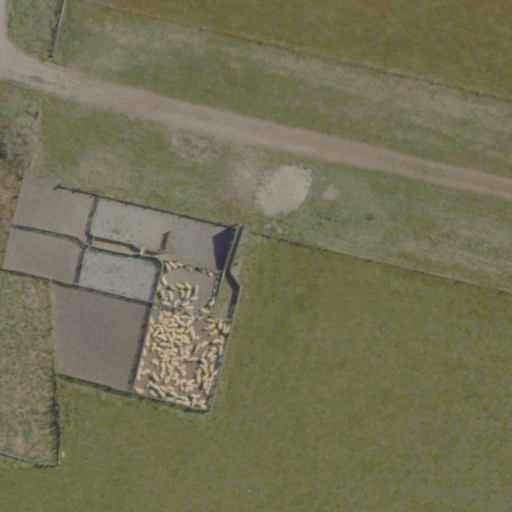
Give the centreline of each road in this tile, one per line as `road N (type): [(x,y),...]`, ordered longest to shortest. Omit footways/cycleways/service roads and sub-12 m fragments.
road 1 (track): [(0,71),(283,142)]
road 2 (track): [(511,197),(283,142)]
